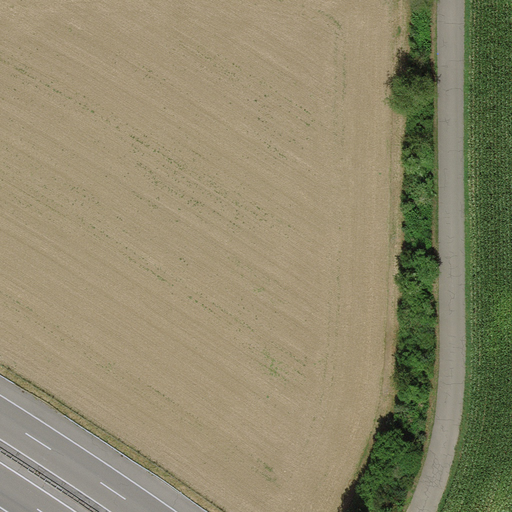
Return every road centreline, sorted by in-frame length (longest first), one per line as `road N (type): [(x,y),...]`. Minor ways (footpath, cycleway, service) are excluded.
road 1 (track): [(454,0),(451,396),(418,511)]
road 2 (motorway): [(139,511),(0,419)]
